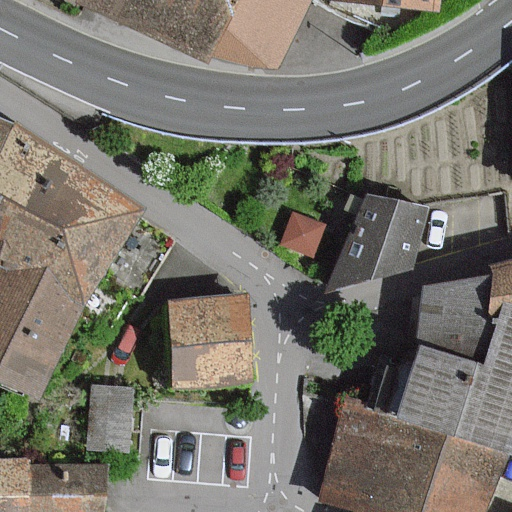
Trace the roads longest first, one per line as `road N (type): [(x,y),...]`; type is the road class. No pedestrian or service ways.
road 1 (secondary): [(0,27),(149,91),(225,106),(314,109),(400,90),(511,21)]
road 2 (residential): [(0,98),(297,302)]
road 3 (residential): [(511,250),(361,297),(297,302)]
road 4 (residential): [(297,302),(281,360),(283,511)]
